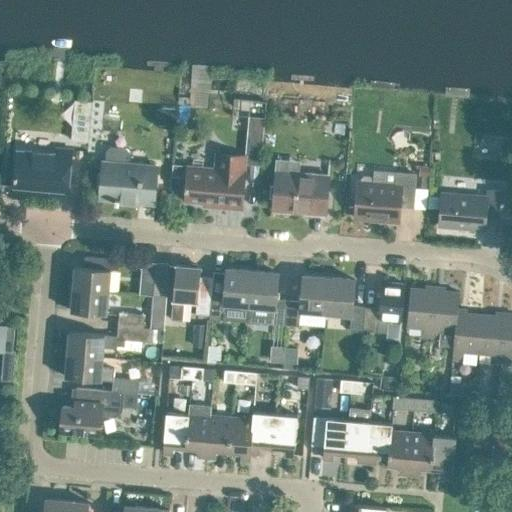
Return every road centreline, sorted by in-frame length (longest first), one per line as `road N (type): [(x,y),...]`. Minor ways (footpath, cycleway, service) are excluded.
road 1 (residential): [(310,511),(298,487),(49,467),(39,459),(51,226)]
road 2 (residential): [(511,269),(484,258),(51,226)]
